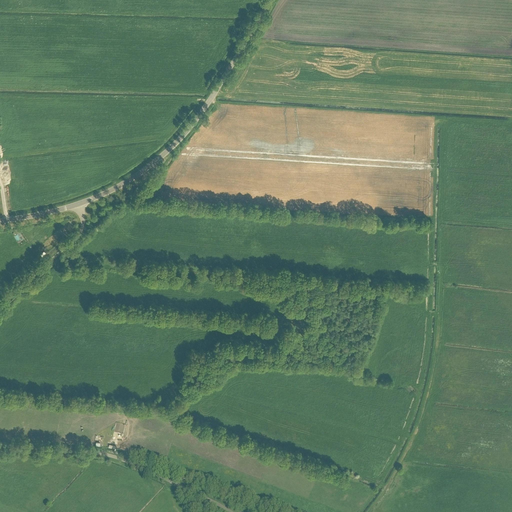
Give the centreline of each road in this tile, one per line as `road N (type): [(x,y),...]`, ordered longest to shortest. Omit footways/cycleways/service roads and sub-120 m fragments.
road 1 (track): [(368,511),(419,421),(430,377),(440,229)]
road 2 (tertiary): [(80,203),(125,182),(177,141),(271,0)]
road 3 (unclassified): [(229,511),(104,453),(0,445)]
road 4 (unclassified): [(0,303),(77,237),(80,203)]
